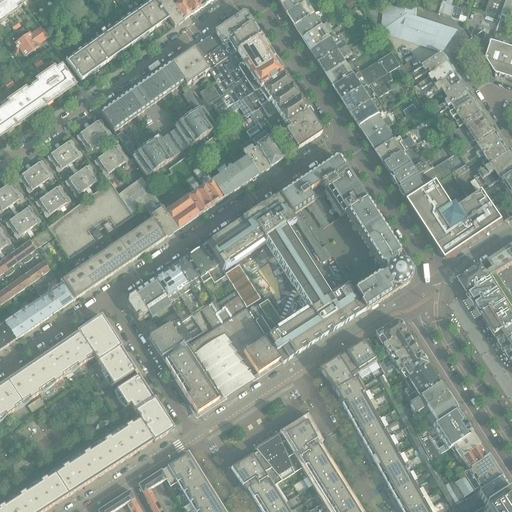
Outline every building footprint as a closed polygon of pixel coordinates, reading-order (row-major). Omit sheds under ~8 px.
[(0,0),(0,24),(18,12),(17,9),(22,5),(18,0),(0,0)] [(184,21),(166,0),(153,0),(154,1),(163,13),(168,20),(174,28),(184,21)] [(193,15),(183,0),(182,0),(166,0),(184,21),(193,15)] [(202,9),(195,0),(183,0),(193,15),(202,9)] [(195,0),(202,9),(214,0),(195,0)] [(288,16),(312,0),(285,0),(280,4),(288,16)] [(316,16),(322,12),(321,12),(326,9),(320,0),(312,0),(288,16),(296,28),(295,28),(296,29),(316,16)] [(506,0),(488,0),(484,14),(495,18),(494,21),(499,22),(500,21),(506,0)] [(511,0),(506,0),(500,21),(509,24),(510,19),(511,19),(511,0)] [(168,20),(163,13),(154,1),(141,11),(154,30),(168,20)] [(73,13),(78,8),(76,5),(70,9),(73,13)] [(453,30),(415,17),(416,10),(384,7),(382,24),(384,24),(390,33),(389,35),(437,51),(439,46),(444,48),(451,39),(448,37),(453,30)] [(462,10),(455,8),(451,19),(452,19),(458,21),(458,22),(465,24),(467,18),(461,16),(462,10)] [(67,14),(63,9),(58,13),(62,18),(67,14)] [(130,47),(154,31),(154,30),(141,11),(116,28),(130,47)] [(204,41),(201,43),(207,51),(209,55),(215,51),(223,46),(252,27),(249,22),(245,16),(242,15),(215,34),(207,39),(204,41)] [(324,29),(316,16),(296,29),(303,41),(324,29)] [(18,30),(14,24),(10,27),(14,33),(18,30)] [(311,53),(335,37),(328,26),(324,29),(303,41),(311,53)] [(230,57),(259,37),(252,27),(223,46),(230,57)] [(48,40),(44,34),(40,28),(34,32),(43,43),(48,40)] [(106,64),(130,47),(116,28),(92,45),(106,64)] [(480,51),(486,34),(474,29),(471,37),(480,51)] [(43,43),(34,32),(30,35),(39,46),(43,43)] [(39,46),(30,35),(30,34),(14,45),(16,48),(15,49),(17,51),(13,54),(16,57),(19,54),(21,57),(22,56),(24,59),(40,48),(39,46)] [(203,91),(199,94),(207,106),(211,103),(213,107),(218,115),(219,115),(227,110),(230,108),(234,105),(239,102),(242,100),(242,101),(246,98),(247,97),(283,75),(283,74),(260,38),(259,37),(230,57),(215,67),(211,70),(208,71),(209,72),(216,83),(210,87),(210,86),(203,91)] [(320,65),(347,47),(344,42),(342,43),(339,39),(335,37),(311,53),(320,65)] [(201,43),(195,47),(203,59),(211,70),(215,67),(208,56),(209,55),(207,51),(201,43)] [(503,78),(511,50),(492,44),(488,56),(488,57),(486,61),(496,76),(503,78)] [(81,82),(106,64),(92,45),(67,63),(72,70),(81,82)] [(346,65),(344,61),(352,55),(347,47),(320,65),(327,77),(346,65)] [(171,64),(170,64),(184,84),(186,87),(196,80),(197,80),(198,79),(209,72),(208,71),(193,49),(185,54),(183,55),(180,57),(178,59),(171,64)] [(511,81),(511,50),(503,78),(511,81)] [(335,90),(360,74),(376,64),(369,54),(356,62),(352,62),(347,64),(346,65),(327,77),(335,90)] [(393,81),(388,74),(397,69),(400,67),(391,54),(376,64),(360,74),(335,90),(343,103),(368,88),(370,86),(379,99),(392,91),(388,84),(393,81)] [(427,80),(450,64),(446,58),(443,54),(423,67),(412,74),(415,80),(423,75),(427,80)] [(184,84),(170,64),(156,74),(135,89),(149,108),(184,84)] [(408,64),(403,67),(407,73),(412,70),(408,64)] [(438,86),(456,74),(450,64),(427,80),(418,85),(422,90),(435,81),(438,86)] [(47,106),(72,88),(75,86),(72,80),(62,66),(56,70),(54,67),(35,81),(36,84),(33,86),(47,106)] [(446,96),(463,84),(456,74),(438,86),(424,96),(428,101),(442,91),(446,96)] [(269,101),(291,86),(283,75),(247,97),(247,98),(248,97),(252,104),(257,101),(261,107),(264,105),(269,101)] [(451,106),(470,94),(463,84),(446,96),(449,101),(437,109),(440,114),(451,106)] [(36,113),(47,106),(33,86),(30,88),(31,89),(27,91),(26,89),(6,103),(8,105),(3,108),(16,127),(26,120),(28,123),(31,121),(29,119),(29,118),(33,116),(34,116),(35,118),(38,116),(36,113)] [(291,86),(269,101),(277,113),(299,99),(299,98),(291,86)] [(199,107),(186,87),(181,90),(184,95),(182,96),(190,107),(192,106),(195,110),(199,107)] [(352,116),(376,102),(374,98),(375,96),(371,90),(369,91),(368,88),(343,103),(352,116)] [(149,108),(135,89),(100,114),(114,133),(149,108)] [(453,120),(476,104),(470,94),(451,106),(455,111),(449,115),(453,120)] [(255,112),(246,98),(242,101),(247,109),(251,114),(255,112)] [(282,128),(307,111),(307,110),(302,103),(299,99),(277,113),(265,121),(272,132),(281,126),(282,128)] [(242,101),(230,108),(233,113),(236,116),(241,113),(245,120),(249,118),(250,120),(253,118),(251,114),(247,109),(242,101)] [(360,129),(361,129),(384,115),(386,113),(395,107),(394,104),(385,110),(383,107),(381,109),(376,102),(352,116),(360,129)] [(459,130),(483,114),(476,104),(453,120),(459,130)] [(7,134),(16,127),(3,108),(0,110),(0,142),(1,142),(0,139),(0,138),(3,136),(5,136),(6,139),(9,137),(7,134)] [(219,115),(218,115),(221,120),(222,120),(233,113),(230,108),(227,110),(219,115)] [(408,108),(403,111),(406,116),(411,113),(408,108)] [(216,129),(202,109),(201,110),(175,129),(176,130),(169,135),(182,153),(216,129)] [(307,111),(282,128),(285,132),(291,141),(300,135),(299,133),(305,129),(306,130),(316,124),(307,111)] [(496,134),(483,114),(459,130),(454,133),(454,134),(467,153),(474,149),(496,134)] [(387,130),(393,125),(388,118),(386,119),(384,115),(361,129),(369,142),(387,130)] [(105,129),(103,126),(103,125),(100,121),(96,124),(97,124),(90,129),(86,123),(85,125),(94,137),(105,129)] [(250,132),(247,134),(247,135),(250,140),(253,145),(256,149),(263,159),(269,169),(282,161),(279,157),(278,155),(277,153),(274,149),(271,145),(270,143),(269,142),(266,138),(263,132),(260,134),(254,124),(248,128),(250,132)] [(291,141),(282,148),(288,157),(297,151),(320,135),(321,132),(316,124),(306,130),(305,129),(299,133),(300,135),(291,141)] [(94,137),(85,125),(83,126),(87,131),(80,136),(80,135),(76,138),(79,142),(80,142),(82,145),(94,137)] [(100,143),(107,139),(111,136),(108,132),(107,132),(105,129),(94,137),(103,150),(104,149),(100,143)] [(395,142),(387,130),(369,142),(376,153),(395,142)] [(134,147),(126,135),(124,137),(121,133),(116,136),(131,155),(135,152),(132,148),(134,147)] [(480,160),(503,145),(496,134),(474,149),(478,154),(477,155),(480,160)] [(179,154),(167,136),(160,141),(159,140),(133,158),(132,159),(135,164),(132,166),(138,175),(142,181),(179,154)] [(103,150),(94,137),(82,145),(85,148),(84,149),(87,153),(91,151),(91,150),(97,146),(101,151),(103,150)] [(384,166),(406,152),(408,151),(400,139),(395,142),(376,153),(384,166)] [(250,140),(239,148),(242,154),(245,159),(244,160),(256,179),(269,169),(263,159),(256,149),(253,145),(250,140)] [(76,150),(73,147),(74,145),(71,141),(67,144),(67,145),(61,149),(57,144),(55,145),(64,158),(72,153),(76,150)] [(459,154),(450,141),(444,144),(445,145),(443,146),(451,158),(459,154)] [(64,158),(55,145),(54,146),(58,152),(51,156),(47,158),(50,162),(51,162),(53,166),(64,158)] [(486,169),(509,154),(503,145),(480,160),(479,160),(486,169)] [(122,154),(120,151),(121,150),(118,146),(114,148),(114,149),(108,154),(104,149),(103,150),(111,162),(122,154)] [(71,164),(78,159),(78,160),(82,157),(79,153),(78,153),(76,150),(72,153),(64,158),(73,170),(75,169),(71,164)] [(111,162),(103,150),(101,151),(104,156),(98,161),(97,160),(94,163),(96,167),(98,167),(100,170),(111,162)] [(392,178),(416,163),(411,157),(410,158),(406,152),(384,166),(392,178)] [(118,168),(124,163),(125,164),(129,161),(126,157),(125,157),(122,154),(111,162),(121,175),(122,174),(118,168)] [(499,182),(511,172),(511,158),(509,154),(486,169),(473,177),(483,192),(490,187),(496,183),(499,182)] [(400,190),(434,169),(426,156),(416,163),(392,178),(400,190)] [(73,170),(64,158),(53,166),(55,169),(55,170),(58,174),(62,171),(61,171),(68,166),(71,171),(72,171),(73,170)] [(321,196),(316,188),(319,186),(345,169),(339,160),(338,159),(336,159),(335,159),(292,188),(300,200),(301,200),(310,214),(311,213),(322,230),(329,226),(313,202),(321,196)] [(256,179),(244,160),(236,165),(247,184),(256,179)] [(46,170),(44,167),(44,166),(42,162),(38,165),(32,170),(28,164),(26,166),(35,178),(46,170)] [(121,175),(111,162),(100,170),(102,173),(102,174),(105,178),(109,175),(108,175),(114,170),(119,176),(121,175)] [(247,184),(236,165),(228,171),(240,189),(247,184)] [(458,178),(469,171),(467,168),(465,165),(455,172),(455,173),(458,178)] [(35,178),(26,166),(24,167),(28,172),(22,177),(21,176),(17,179),(20,183),(22,183),(24,186),(35,178)] [(93,175),(91,172),(92,170),(89,166),(85,169),(85,170),(79,174),(75,169),(73,170),(82,183),(93,175)] [(223,200),(211,182),(201,167),(197,169),(203,179),(204,179),(208,184),(203,188),(216,206),(223,200)] [(409,203),(438,184),(452,175),(455,173),(455,172),(452,167),(444,172),(438,176),(434,169),(400,190),(409,203)] [(357,189),(345,169),(319,186),(321,188),(322,187),(325,192),(323,193),(331,205),(357,189)] [(42,184),(48,180),(49,180),(53,178),(50,174),(48,173),(46,170),(35,178),(44,191),(45,190),(42,184)] [(82,183),(73,170),(72,171),(71,171),(75,177),(69,181),(64,183),(67,187),(69,187),(71,191),(82,183)] [(240,189),(228,171),(220,176),(232,195),(240,189)] [(498,196),(511,187),(511,172),(499,182),(502,186),(495,191),(498,196)] [(89,189),(95,184),(96,184),(100,182),(97,178),(95,177),(93,175),(82,183),(91,196),(93,194),(89,189)] [(164,213),(147,188),(146,186),(142,181),(138,175),(115,191),(133,218),(139,213),(140,215),(146,211),(152,220),(166,239),(177,232),(164,213)] [(232,195),(220,176),(211,182),(223,200),(232,195)] [(44,191),(35,178),(24,186),(26,189),(26,191),(28,195),(32,192),(32,191),(38,187),(42,192),(44,191)] [(216,206),(203,188),(196,178),(186,184),(193,194),(188,198),(201,216),(216,206)] [(17,191),(14,189),(15,187),(12,183),(8,186),(8,187),(2,191),(0,188),(0,192),(5,199),(17,191)] [(133,218),(115,191),(109,183),(72,211),(47,229),(29,243),(35,251),(53,239),(69,261),(72,259),(95,243),(90,237),(93,236),(97,242),(102,238),(98,233),(104,229),(107,235),(112,231),(108,225),(111,223),(115,230),(133,218)] [(91,196),(82,183),(71,191),(73,194),(73,195),(76,199),(79,196),(79,195),(85,191),(90,197),(91,196)] [(446,261),(509,219),(502,208),(496,212),(483,193),(460,209),(457,204),(453,207),(438,184),(409,203),(446,261)] [(64,195),(62,192),(62,191),(59,187),(55,190),(56,190),(49,195),(45,190),(44,191),(53,203),(64,195)] [(511,201),(511,187),(498,196),(494,199),(497,204),(501,201),(509,197),(511,201)] [(301,200),(300,200),(292,188),(280,195),(284,200),(287,207),(286,208),(295,222),(322,264),(332,258),(325,247),(321,249),(302,218),(310,214),(301,200)] [(346,215),(366,202),(357,189),(331,205),(340,219),(346,215)] [(17,191),(5,199),(14,212),(16,211),(12,205),(18,201),(19,201),(23,199),(20,195),(19,194),(17,191)] [(53,203),(44,191),(42,192),(46,197),(39,202),(39,201),(35,204),(38,208),(39,208),(41,211),(53,203)] [(59,209),(66,205),(70,202),(67,198),(66,198),(64,195),(53,203),(62,216),(64,215),(59,209)] [(328,269),(322,267),(318,269),(294,232),(288,236),(284,229),(295,222),(286,208),(287,207),(284,200),(280,195),(272,201),(271,199),(208,241),(210,243),(205,246),(216,262),(223,271),(245,256),(249,262),(269,249),(281,268),(276,271),(285,284),(289,281),(293,286),(290,288),(294,295),(297,293),(301,299),(298,301),(302,308),(305,306),(310,312),(265,340),(279,362),(282,366),(301,353),(301,352),(306,348),(307,349),(308,351),(359,318),(358,317),(360,315),(365,312),(360,305),(358,306),(351,297),(353,295),(348,287),(344,290),(329,300),(328,299),(340,291),(337,287),(339,286),(328,269)] [(201,216),(188,198),(187,197),(172,207),(185,226),(201,216)] [(14,212),(5,199),(0,202),(0,214),(3,213),(2,212),(8,208),(12,213),(14,212)] [(383,229),(374,215),(366,202),(346,215),(353,225),(356,223),(359,228),(356,230),(363,242),(383,229)] [(62,216),(53,203),(41,211),(44,214),(43,215),(46,219),(50,217),(50,216),(56,212),(60,218),(62,216)] [(185,226),(172,207),(168,211),(164,213),(177,232),(185,226)] [(34,216),(32,213),(32,212),(30,208),(26,211),(19,216),(16,211),(14,212),(23,224),(34,216)] [(23,224),(14,212),(12,213),(16,218),(10,223),(9,222),(5,225),(8,229),(9,229),(12,232),(23,224)] [(29,230),(36,226),(37,226),(41,223),(38,219),(36,219),(34,216),(23,224),(32,238),(34,236),(29,230)] [(130,263),(156,246),(166,239),(152,220),(117,244),(130,263)] [(32,238),(23,224),(12,232),(14,235),(13,236),(16,240),(20,238),(20,237),(26,233),(30,239),(32,238)] [(411,272),(391,241),(383,229),(363,242),(370,252),(373,250),(376,255),(373,257),(378,265),(383,262),(385,266),(387,269),(388,271),(388,273),(388,275),(386,277),(385,277),(382,273),(380,274),(374,278),(379,285),(388,290),(391,295),(394,294),(409,284),(409,283),(411,274),(411,272)] [(0,251),(0,250),(6,246),(7,247),(11,244),(8,240),(7,240),(5,237),(0,240),(0,254),(2,258),(4,257),(0,251)] [(35,251),(29,243),(29,242),(20,249),(29,262),(31,261),(30,260),(32,259),(30,255),(35,252),(35,251)] [(130,263),(117,244),(89,263),(102,282),(130,263)] [(223,271),(216,262),(205,246),(186,260),(201,283),(202,285),(211,280),(214,285),(225,278),(226,279),(227,278),(223,271)] [(511,246),(481,266),(458,281),(481,316),(511,364),(511,297),(497,275),(511,264),(511,246)] [(29,262),(20,249),(10,255),(17,265),(22,262),(24,264),(26,263),(27,264),(29,262)] [(12,269),(17,265),(10,255),(1,262),(10,275),(12,274),(12,273),(14,272),(12,269)] [(190,290),(201,283),(186,260),(175,267),(190,290)] [(10,275),(1,262),(0,262),(0,277),(4,275),(6,278),(8,276),(8,277),(10,275)] [(41,279),(50,272),(43,263),(38,267),(36,264),(34,265),(33,264),(32,265),(41,279)] [(71,303),(102,282),(89,263),(75,273),(58,285),(59,286),(71,303)] [(41,279),(32,265),(29,268),(27,270),(29,273),(25,276),(31,285),(40,279),(41,279)] [(197,313),(184,295),(190,290),(175,267),(164,275),(180,298),(187,308),(189,312),(192,316),(197,313)] [(180,298),(164,275),(153,282),(168,306),(180,298)] [(28,287),(31,285),(25,276),(20,280),(17,277),(15,278),(15,277),(13,279),(22,292),(28,288),(28,287)] [(391,295),(388,290),(379,285),(374,278),(367,282),(369,285),(364,289),(362,285),(353,291),(354,293),(361,304),(360,305),(365,312),(391,295)] [(22,292),(13,279),(10,281),(11,281),(9,283),(11,286),(7,289),(13,298),(22,292)] [(62,309),(51,292),(49,290),(48,291),(40,279),(31,285),(28,287),(28,288),(33,295),(37,293),(41,299),(40,299),(52,316),(62,309)] [(168,306),(153,282),(134,295),(147,315),(149,318),(168,306)] [(71,303),(59,286),(51,292),(62,309),(71,303)] [(13,298),(7,289),(1,293),(0,291),(0,299),(4,305),(3,305),(5,308),(11,304),(9,301),(13,298)] [(142,319),(147,315),(134,295),(128,299),(127,304),(148,338),(158,332),(150,320),(145,323),(142,319)] [(279,362),(265,340),(248,313),(237,297),(219,310),(214,302),(200,311),(213,331),(188,347),(186,344),(182,346),(161,358),(197,416),(211,406),(208,401),(261,367),(264,372),(279,362)] [(52,316),(40,299),(31,306),(43,323),(52,316)] [(43,323),(31,306),(29,303),(20,310),(22,312),(33,329),(43,323)] [(33,329),(22,312),(12,318),(24,335),(33,329)] [(182,324),(186,321),(191,317),(192,316),(189,312),(182,317),(179,313),(176,316),(182,324)] [(192,316),(191,317),(193,320),(200,315),(199,312),(197,313),(192,316)] [(24,335),(12,318),(3,325),(15,342),(24,335)] [(121,348),(115,340),(103,322),(101,323),(98,322),(96,320),(77,333),(78,335),(87,347),(93,356),(95,359),(97,363),(119,349),(121,348)] [(382,347),(404,333),(405,332),(400,324),(394,323),(374,335),(382,347)] [(15,342),(3,325),(0,326),(0,339),(6,348),(15,342)] [(182,346),(169,326),(158,332),(148,338),(161,358),(182,346)] [(389,358),(412,344),(411,343),(411,341),(409,338),(407,337),(404,333),(382,347),(389,358)] [(93,356),(87,347),(78,335),(63,345),(60,346),(55,349),(54,349),(71,375),(72,374),(75,371),(78,369),(87,362),(92,361),(95,359),(93,356)] [(375,360),(371,354),(363,342),(354,348),(368,368),(376,363),(374,361),(375,360)] [(397,369),(419,355),(416,350),(416,348),(414,346),(412,345),(412,344),(389,358),(397,369)] [(368,368),(354,348),(346,353),(358,374),(368,368)] [(71,375),(54,349),(51,352),(47,356),(43,359),(39,361),(36,362),(32,365),(30,366),(47,391),(48,391),(52,387),(54,385),(63,379),(68,377),(71,375)] [(134,373),(129,365),(119,349),(97,363),(102,370),(100,371),(102,376),(104,380),(107,384),(110,387),(111,388),(113,387),(134,373)] [(358,374),(346,353),(337,359),(345,371),(342,374),(345,378),(348,377),(350,379),(358,374)] [(404,381),(427,366),(420,354),(419,355),(397,369),(404,381)] [(345,378),(342,374),(345,371),(337,359),(321,369),(318,371),(334,392),(333,390),(352,381),(350,379),(348,377),(345,378)] [(394,371),(391,365),(386,369),(382,363),(378,365),(385,377),(394,371)] [(47,391),(30,366),(27,368),(23,372),(19,375),(15,377),(13,378),(8,381),(6,382),(24,407),(28,403),(30,401),(39,395),(44,393),(47,391)] [(439,384),(436,378),(427,366),(404,381),(409,388),(404,391),(408,398),(415,393),(419,398),(439,384)] [(152,401),(148,394),(137,377),(115,391),(114,392),(115,397),(117,401),(120,405),(124,408),(125,409),(130,406),(138,418),(139,420),(138,417),(138,415),(138,412),(140,410),(142,408),(152,401)] [(367,392),(364,386),(366,385),(364,380),(361,382),(359,377),(352,381),(333,390),(334,392),(342,406),(363,394),(367,392)] [(24,407),(6,382),(3,384),(0,387),(0,422),(3,421),(6,417),(15,411),(20,409),(24,407)] [(457,411),(446,393),(445,394),(444,392),(443,392),(441,388),(441,387),(439,384),(419,398),(409,405),(415,414),(412,416),(414,419),(417,418),(425,431),(434,426),(456,411),(457,411)] [(347,414),(368,402),(363,394),(342,406),(347,414)] [(172,428),(154,400),(152,401),(142,408),(140,410),(138,412),(138,415),(138,417),(139,420),(153,442),(154,443),(171,432),(172,428)] [(352,423),(373,412),(368,402),(347,414),(352,423)] [(456,411),(434,426),(441,437),(464,423),(456,411)] [(357,433),(378,420),(373,412),(352,423),(357,433)] [(140,450),(153,442),(139,420),(138,418),(134,420),(131,424),(125,428),(121,429),(117,431),(133,456),(136,454),(140,450)] [(362,441),(383,429),(378,420),(357,433),(362,441)] [(304,468),(322,457),(317,449),(301,459),(297,454),(287,460),(281,450),(311,432),(306,423),(302,425),(299,427),(298,426),(292,431),(279,439),(278,439),(278,440),(271,444),(257,453),(243,461),(237,465),(233,467),(234,468),(230,470),(236,478),(265,460),(271,470),(262,476),(265,481),(248,492),(253,500),(271,489),(304,468)] [(427,430),(417,437),(418,441),(421,445),(423,449),(425,453),(428,457),(430,461),(453,447),(471,435),(464,423),(441,437),(446,445),(439,449),(427,430)] [(367,451),(388,438),(383,429),(362,441),(367,451)] [(133,456),(117,431),(113,434),(110,437),(104,441),(100,442),(96,445),(95,445),(111,470),(115,467),(119,464),(124,460),(126,459),(131,457),(133,456)] [(297,454),(314,443),(316,441),(311,432),(281,450),(287,460),(297,454)] [(460,460),(479,447),(471,435),(453,447),(457,452),(452,455),(457,462),(460,460)] [(372,459),(393,447),(388,438),(367,451),(372,459)] [(317,449),(314,443),(297,454),(301,459),(317,449)] [(110,471),(111,470),(95,445),(92,447),(89,451),(88,451),(82,455),(79,456),(75,458),(74,459),(90,483),(91,483),(96,479),(98,477),(103,474),(105,473),(110,471)] [(377,468),(398,456),(393,447),(372,459),(377,468)] [(467,471),(488,458),(487,458),(479,447),(460,460),(467,471)] [(223,511),(188,454),(167,467),(167,468),(177,484),(194,511),(223,511)] [(382,477),(403,465),(398,456),(377,468),(382,477)] [(309,476),(327,465),(322,457),(304,468),(309,476)] [(477,494),(500,479),(501,478),(488,458),(467,471),(462,475),(452,482),(465,501),(477,494)] [(90,483),(74,459),(71,461),(67,465),(61,468),(58,470),(53,472),(69,497),(70,496),(74,493),(76,491),(81,488),(87,485),(90,483)] [(262,476),(271,470),(265,460),(236,478),(242,487),(244,486),(245,486),(262,476)] [(314,485),(333,473),(327,465),(309,476),(314,485)] [(387,486),(408,474),(408,473),(409,472),(409,471),(408,469),(406,470),(405,469),(403,465),(382,477),(387,486)] [(167,468),(161,472),(161,471),(160,472),(166,481),(170,488),(177,484),(167,468)] [(69,497),(53,472),(49,475),(46,478),(40,482),(35,484),(32,486),(48,511),(49,510),(53,506),(55,505),(60,501),(65,499),(69,497)] [(166,481),(160,472),(149,479),(154,488),(166,481)] [(320,494),(338,482),(333,473),(314,485),(320,494)] [(392,495),(413,482),(408,474),(387,486),(392,495)] [(265,481),(262,476),(245,486),(248,492),(265,481)] [(150,490),(154,488),(149,479),(138,486),(143,495),(150,490)] [(485,506),(508,490),(500,479),(477,494),(485,506)] [(325,503),(344,491),(338,482),(320,494),(325,503)] [(397,504),(418,491),(413,482),(392,495),(397,504)] [(45,511),(48,511),(32,486),(31,486),(27,489),(25,492),(19,496),(14,497),(10,499),(18,511),(45,511)] [(258,508),(276,496),(271,489),(253,500),(258,508)] [(401,511),(403,511),(428,498),(423,489),(418,491),(397,504),(401,511)] [(153,495),(150,490),(143,495),(145,499),(149,507),(157,503),(153,495)] [(511,511),(511,496),(511,494),(508,490),(485,506),(475,511),(511,511)] [(331,511),(349,500),(344,491),(325,503),(331,511)] [(134,500),(129,492),(119,499),(123,507),(127,505),(134,500)] [(260,511),(271,511),(282,505),(276,496),(258,508),(260,511)] [(425,511),(428,510),(433,507),(428,498),(403,511),(425,511)] [(18,511),(10,499),(10,500),(6,503),(4,505),(0,507),(0,511),(18,511)] [(114,511),(123,507),(119,499),(108,506),(111,511),(114,511)] [(128,508),(130,511),(138,511),(140,511),(136,504),(134,500),(127,505),(128,508)] [(331,511),(349,511),(355,509),(349,500),(331,511)] [(151,511),(160,511),(162,511),(157,503),(149,507),(151,511)]
